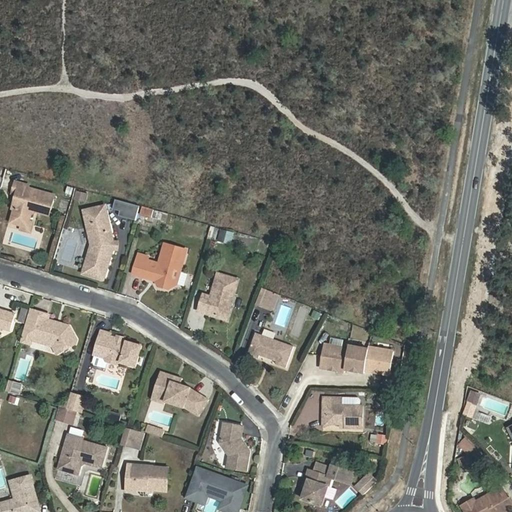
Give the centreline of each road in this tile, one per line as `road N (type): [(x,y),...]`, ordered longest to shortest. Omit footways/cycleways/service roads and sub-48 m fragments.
road 1 (track): [(511,157),(497,243),(462,242),(436,238),(379,169),(241,83),(114,98),(35,86),(0,92)]
road 2 (secondary): [(502,0),(431,427)]
road 3 (residential): [(275,435),(270,418),(219,368),(121,306),(0,269)]
